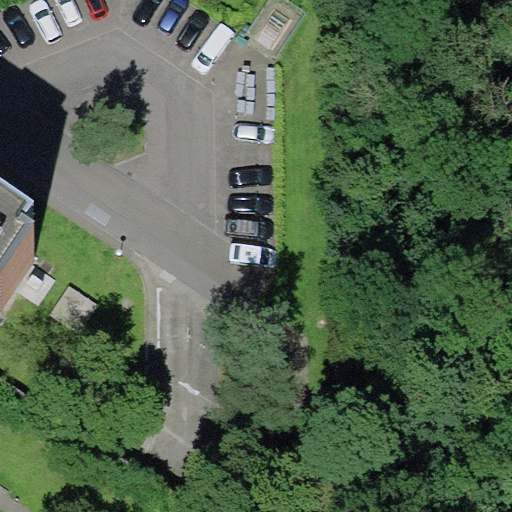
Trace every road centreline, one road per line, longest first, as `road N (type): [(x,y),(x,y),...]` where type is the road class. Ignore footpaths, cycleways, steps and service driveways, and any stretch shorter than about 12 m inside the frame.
road 1 (residential): [(158,234),(186,200),(187,129),(146,66),(80,55),(0,86)]
road 2 (residential): [(0,123),(158,234)]
